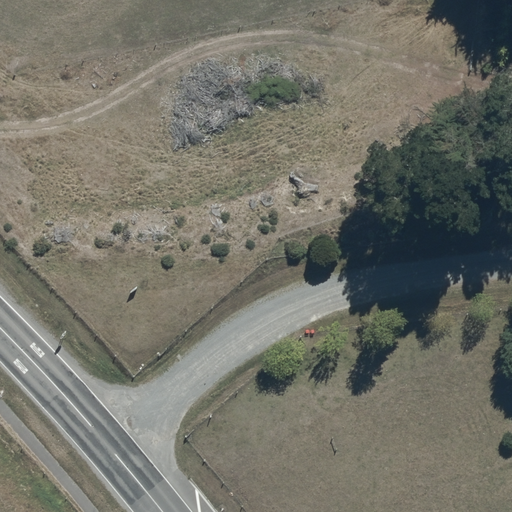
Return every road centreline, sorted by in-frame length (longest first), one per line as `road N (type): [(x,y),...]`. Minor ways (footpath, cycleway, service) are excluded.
road 1 (unclassified): [(114,453),(198,367),(249,327),(307,297),(511,262)]
road 2 (secondary): [(114,453),(0,328)]
